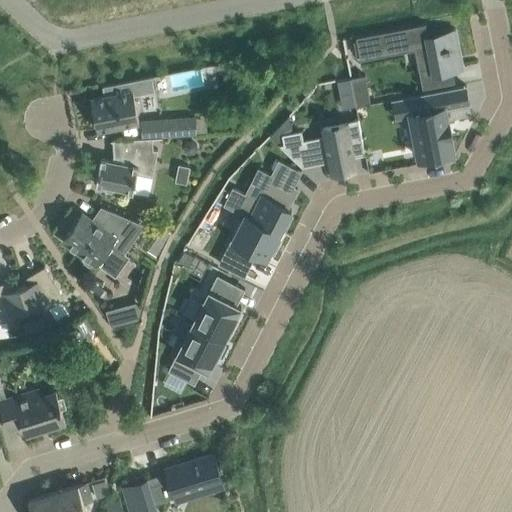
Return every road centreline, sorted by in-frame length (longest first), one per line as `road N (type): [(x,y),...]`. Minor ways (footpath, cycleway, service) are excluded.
road 1 (residential): [(5,506),(27,469),(233,404),(339,207),(467,179),(511,100),(492,0)]
road 2 (residential): [(275,0),(72,39),(44,33),(7,0)]
road 3 (residential): [(0,239),(42,216),(57,190),(66,132),(56,116)]
